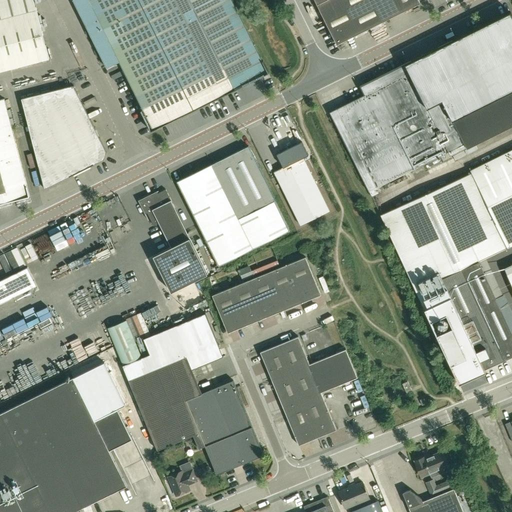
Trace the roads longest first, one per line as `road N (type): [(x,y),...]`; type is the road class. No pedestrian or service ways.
road 1 (unclassified): [(0,239),(325,78)]
road 2 (unclassified): [(290,480),(511,388)]
road 3 (unclassified): [(290,480),(240,348),(321,311)]
road 4 (unclassified): [(325,78),(487,0)]
